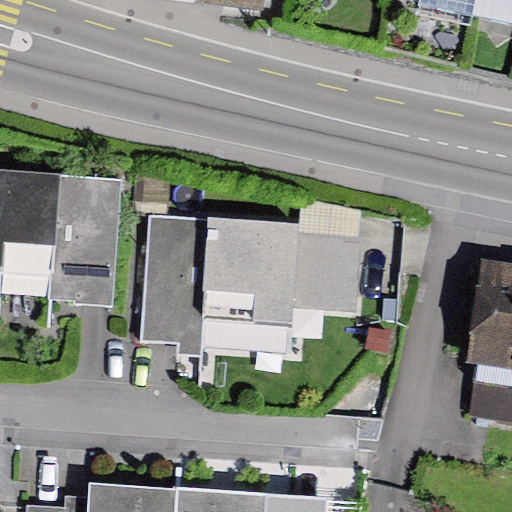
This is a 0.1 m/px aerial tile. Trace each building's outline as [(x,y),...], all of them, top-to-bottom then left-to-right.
[(167,0),(262,11),(263,0),(167,0)] [(511,0),(454,0),(511,12),(511,0)] [(61,179),(0,175),(0,320),(3,278),(54,281),(61,179)] [(124,183),(61,179),(54,281),(53,305),(73,306),(76,310),(116,313),(124,183)] [(206,326),(213,224),(152,220),(143,344),(178,347),(177,358),(203,360),(206,326)] [(302,239),(302,233),(213,224),(206,326),(294,332),(296,310),(355,315),(360,243),(302,239)] [(511,375),(511,273),(483,269),(469,369),(511,375)] [(370,333),(367,353),(389,356),(392,335),(370,333)] [(177,511),(179,496),(90,491),(90,502),(88,511),(177,511)] [(267,511),(268,502),(179,496),(177,511),(267,511)] [(88,511),(90,502),(67,500),(66,511),(51,511),(30,510),(29,511),(88,511)]
